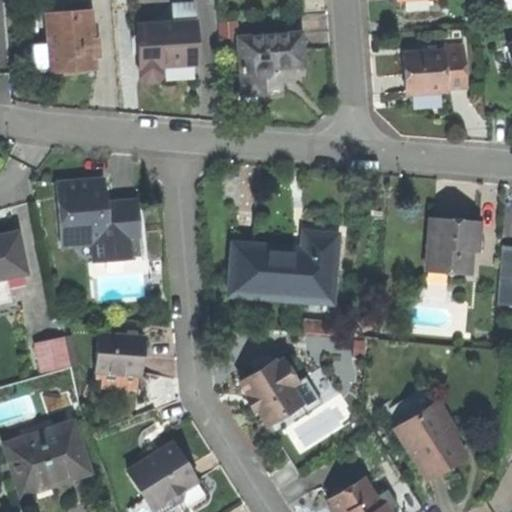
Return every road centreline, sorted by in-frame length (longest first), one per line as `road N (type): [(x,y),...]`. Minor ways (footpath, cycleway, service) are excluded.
road 1 (residential): [(179,139),(195,394),(273,511)]
road 2 (residential): [(179,139),(0,120)]
road 3 (residential): [(355,151),(179,139)]
road 4 (residential): [(511,162),(355,151)]
road 5 (residential): [(355,151),(344,0)]
